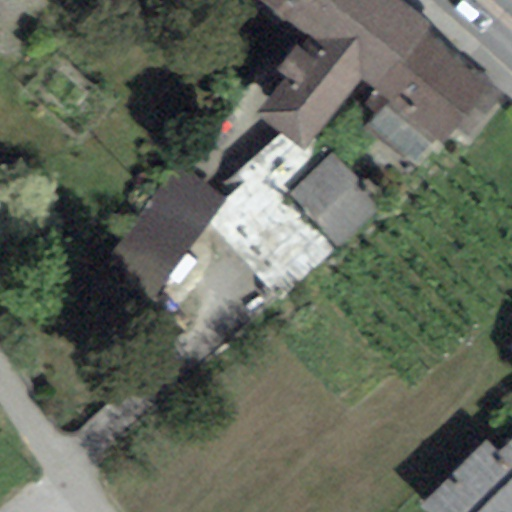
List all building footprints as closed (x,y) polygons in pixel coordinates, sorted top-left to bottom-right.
[(427,25),(396,0),(337,0),(307,36),(276,72),(284,79),(255,114),(302,151),(360,79),(375,91),(423,31),(427,25)] [(286,19),(307,36),(337,0),(256,0),(283,21),(286,19)] [(489,84),(423,31),(375,91),(363,105),(374,114),(365,125),(412,163),(428,143),(436,149),(489,84)] [(380,211),(329,154),(287,192),(338,248),(380,211)] [(227,201),(177,164),(96,272),(146,310),(227,201)] [(422,511),(511,511),(511,437),(497,452),(484,439),(416,506),(422,511)]
